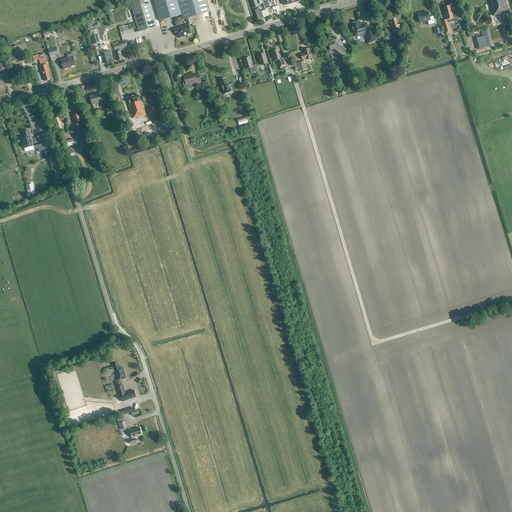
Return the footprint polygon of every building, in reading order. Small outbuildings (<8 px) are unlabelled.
[(145,5),(143,0),(129,0),(139,32),(156,27),(150,3),(145,5)] [(208,12),(204,0),(153,0),(160,21),(181,15),(183,20),(208,12)] [(267,0),(258,0),(260,4),(263,3),(265,9),(270,7),(267,0)] [(488,0),(493,16),(494,16),(499,15),(508,12),(504,0),(488,0)] [(256,13),(258,19),(269,16),(267,10),(261,12),(260,11),(255,12),(256,13)] [(429,25),(435,23),(433,16),(429,17),(428,11),(417,14),(420,23),(428,21),(429,25)] [(446,15),(445,14),(446,16),(445,16),(446,20),(442,21),(446,34),(451,33),(448,23),(454,21),(452,12),(451,12),(451,13),(449,14),(450,17),(447,18),(447,15),(446,15)] [(400,25),(398,26),(396,19),(391,20),(392,22),(390,23),(392,32),(402,30),(400,25)] [(359,22),(350,24),(354,37),(358,36),(359,37),(360,37),(361,37),(362,36),(363,36),(364,36),(364,35),(365,34),(366,33),(369,43),(376,41),(372,27),(368,28),(366,23),(363,24),(363,25),(360,26),(359,22)] [(187,35),(190,34),(188,25),(174,29),(176,36),(179,35),(179,38),(187,36),(187,35)] [(475,38),(476,43),(478,49),(492,45),(488,29),(480,31),(482,37),(475,38)] [(91,35),(93,44),(100,43),(97,33),(91,35)] [(341,55),(346,49),(335,41),(328,43),(330,50),(334,49),(341,55)] [(119,44),(118,43),(113,44),(117,61),(123,59),(120,50),(127,47),(126,42),(119,44)] [(17,46),(7,49),(6,49),(10,63),(21,59),(17,46)] [(56,47),(48,49),(49,57),(58,55),(56,47)] [(106,64),(113,62),(109,47),(100,49),(101,54),(103,54),(106,64)] [(283,58),(281,59),(278,49),(272,52),(274,61),(279,60),(281,68),(286,66),(283,58)] [(306,60),(312,58),(309,49),(303,50),(304,54),(301,55),(302,60),(306,59),(306,60)] [(67,55),(67,58),(61,60),(64,69),(71,67),(71,66),(75,65),(74,60),(75,60),(76,57),(75,55),(73,53),(67,55)] [(271,65),(268,66),(267,63),(268,63),(265,53),(258,55),(261,65),(264,64),(265,67),(267,66),(270,79),(274,78),(271,65)] [(251,73),(257,71),(255,65),(252,66),(249,58),(243,59),(246,69),(250,68),(251,73)] [(299,71),(306,69),(304,62),(297,64),(299,71)] [(49,71),(46,63),(39,65),(41,73),(42,73),(45,81),(50,79),(48,71),(49,71)] [(184,77),(185,81),(182,82),(185,90),(192,88),(191,84),(196,82),(197,84),(201,82),(199,77),(206,76),(205,72),(197,70),(198,75),(195,76),(194,74),(184,77)] [(221,84),(224,95),(232,93),(229,84),(228,85),(225,79),(220,80),(221,84)] [(92,105),(103,101),(100,93),(89,96),(92,105)] [(133,118),(145,114),(141,101),(140,101),(139,97),(139,96),(139,95),(138,95),(138,94),(127,98),(129,104),(128,105),(133,118)] [(73,116),(75,122),(74,122),(75,123),(73,124),(75,131),(74,131),(73,131),(76,140),(80,139),(83,148),(90,146),(82,120),(80,113),(73,116)] [(24,149),(33,146),(31,137),(30,137),(28,130),(22,132),(24,139),(21,140),(24,149)] [(53,147),(49,132),(42,134),(46,149),(53,147)] [(114,371),(117,381),(126,378),(123,369),(120,370),(118,364),(113,365),(115,371),(114,371)] [(134,391),(120,396),(122,402),(136,397),(134,391)] [(124,422),(124,421),(123,418),(117,420),(118,424),(119,424),(120,430),(127,428),(125,421),(124,422)] [(138,435),(142,434),(140,428),(136,429),(136,428),(129,430),(131,438),(132,438),(132,439),(129,440),(130,444),(133,443),(133,444),(136,443),(135,439),(134,439),(134,437),(138,436),(138,435)]
